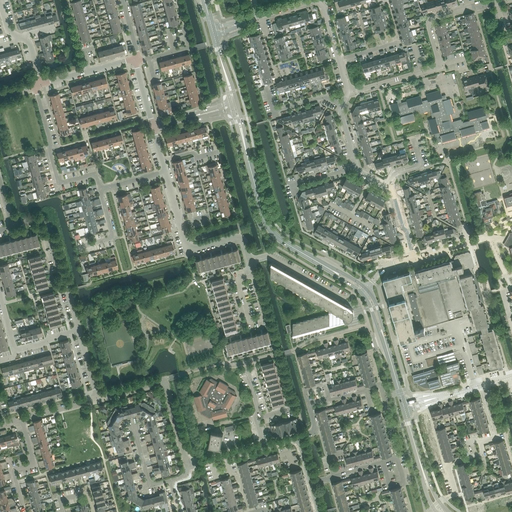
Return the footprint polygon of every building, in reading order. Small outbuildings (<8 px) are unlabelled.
[(346,8),(343,0),(341,0),(335,2),(337,12),(341,11),(341,9),(346,8)] [(424,0),(428,13),(433,11),(430,2),(428,3),(426,0),(424,0)] [(435,0),(438,10),(443,9),(440,0),(435,0)] [(372,9),(372,11),(370,12),(370,15),(382,12),(380,6),(372,9)] [(54,23),(52,15),(53,14),(52,11),(47,13),(44,14),(45,16),(46,16),(48,24),(54,23)] [(308,21),(308,22),(310,23),(311,23),(314,22),(312,14),(309,15),(308,12),(307,12),(307,11),(302,12),(305,22),(308,21)] [(372,20),(375,19),(383,17),(383,15),(384,15),(383,11),(382,12),(370,15),(372,20)] [(461,20),(462,22),(475,18),(474,13),(464,16),(465,19),(461,20)] [(34,16),(34,19),(35,19),(38,27),(43,26),(41,17),(37,18),(36,16),(34,16)] [(337,25),(339,24),(347,22),(345,16),(337,19),(337,20),(336,21),(337,25)] [(19,20),(19,23),(20,25),(21,29),(22,31),(27,30),(25,22),(26,21),(25,19),(23,19),(19,20)] [(399,25),(400,28),(409,26),(411,25),(410,20),(407,21),(399,23),(396,24),(397,26),(399,25)] [(347,22),(339,24),(340,29),(348,27),(348,24),(350,23),(349,21),(347,22)] [(386,26),(387,26),(386,22),(375,25),(373,25),(376,34),(384,31),(383,28),(386,28),(386,26)] [(477,23),(467,26),(468,28),(464,30),(464,32),(478,28),(477,23)] [(341,35),(350,32),(353,31),(352,29),(349,30),(348,27),(340,29),(340,31),(339,31),(340,35),(341,35)] [(450,27),(436,31),(438,36),(447,33),(447,30),(451,29),(450,27)] [(250,43),(253,42),(261,40),(260,36),(263,36),(262,33),(249,37),(250,43)] [(479,33),(470,35),(471,38),(467,39),(467,41),(481,38),(479,33)] [(38,43),(39,45),(41,44),(41,43),(50,41),(52,40),(51,35),(40,38),(41,42),(38,43)] [(275,44),(285,42),(284,36),(275,38),(276,40),(274,40),(275,44)] [(403,39),(403,38),(400,39),(401,41),(404,40),(405,44),(413,42),(412,36),(403,39)] [(441,46),(450,43),(449,40),(453,39),(453,37),(439,41),(441,46)] [(253,42),(254,47),(262,45),(262,42),(264,41),(264,39),(261,40),(253,42)] [(325,45),(324,42),(314,44),(316,50),(324,47),(324,46),(325,45)] [(353,43),(344,45),(346,50),(354,48),(354,45),(357,44),(356,42),(353,43)] [(471,51),(477,49),(484,47),(482,42),(473,45),(474,48),(469,49),(470,51),(471,51)] [(254,47),(256,52),(264,50),(263,47),(266,46),(265,44),(262,45),(254,47)] [(277,51),(278,55),(288,52),(287,47),(278,49),(279,51),(277,51)] [(456,49),(456,47),(442,51),(443,56),(453,53),(452,50),(456,49)] [(484,47),(477,49),(480,59),(486,58),(487,57),(484,47)] [(12,48),(12,51),(14,51),(16,59),(17,59),(21,57),(21,55),(20,52),(19,49),(15,50),(14,48),(12,48)] [(253,53),(255,58),(257,58),(265,55),(265,52),(267,51),(267,49),(264,50),(256,52),(253,53)] [(471,51),(474,61),(480,59),(477,49),(471,51)] [(278,55),(279,58),(281,58),(281,60),(293,56),(291,51),(288,52),(278,55)] [(327,52),(326,52),(317,55),(319,60),(322,59),(325,58),(327,58),(327,56),(328,56),(327,52)] [(257,58),(258,63),(267,60),(266,57),(269,56),(268,54),(265,55),(257,58)] [(378,60),(381,68),(381,70),(387,69),(386,67),(383,58),(378,60)] [(268,66),(268,65),(267,62),(270,62),(270,59),(267,60),(258,63),(260,68),(268,66)] [(270,71),(269,68),(272,67),(271,65),(268,65),(268,66),(260,68),(258,69),(259,74),(270,71)] [(323,67),(321,67),(322,70),(319,71),(321,80),(321,81),(329,79),(328,74),(325,75),(323,67)] [(271,76),(270,73),(273,72),(273,70),(270,71),(259,74),(261,79),(271,76)] [(311,84),(316,83),(316,81),(313,73),(314,73),(313,70),(311,70),(311,73),(308,74),(311,84)] [(303,76),(305,84),(306,86),(311,84),(308,74),(308,71),(305,72),(306,75),(303,76)] [(306,86),(305,84),(303,76),(302,73),(300,73),(301,76),(298,77),(301,87),(306,86)] [(478,76),(480,83),(490,80),(488,73),(478,76)] [(298,77),(297,74),(295,75),(296,78),(293,79),(295,87),(295,89),(301,87),(298,77)] [(275,77),(274,75),(271,76),(261,79),(262,84),(264,84),(265,87),(268,86),(268,83),(273,81),(272,78),(275,77)] [(295,89),(295,87),(293,79),(292,76),(290,76),(291,79),(288,80),(287,80),(290,89),(290,90),(295,89)] [(482,89),(481,89),(480,83),(478,76),(473,78),(476,87),(478,86),(480,90),(482,90),(482,89)] [(290,90),(290,89),(287,80),(288,80),(287,77),(285,78),(285,81),(282,82),(285,92),(290,90)] [(279,90),(280,93),(285,92),(282,82),(282,79),(279,79),(280,82),(277,83),(278,86),(279,90)] [(472,93),(468,79),(463,80),(466,90),(469,89),(470,93),(472,93)] [(490,80),(480,83),(481,89),(482,89),(490,87),(491,86),(490,80)] [(450,114),(454,113),(450,99),(448,99),(446,95),(442,96),(440,90),(426,94),(428,100),(422,101),(421,96),(406,100),(407,101),(401,103),(400,99),(396,100),(397,103),(390,105),(393,114),(398,113),(401,125),(415,120),(413,112),(419,110),(420,114),(430,111),(432,119),(450,114)] [(379,100),(373,102),(375,110),(381,109),(379,100)] [(369,109),(369,112),(375,110),(373,102),(367,104),(369,109)] [(354,110),(360,113),(360,112),(369,109),(367,104),(359,106),(356,107),(354,110)] [(111,119),(117,118),(114,109),(113,106),(108,108),(109,111),(111,119)] [(314,115),(322,113),(323,113),(324,110),(322,109),(321,110),(320,107),(318,108),(317,106),(311,108),(312,110),(314,115)] [(171,107),(169,107),(159,110),(161,115),(165,114),(166,116),(173,114),(173,113),(172,112),(171,109),(172,108),(171,107)] [(462,137),(476,133),(476,132),(482,130),(490,128),(487,117),(489,116),(488,113),(485,114),(484,108),(467,112),(470,121),(463,122),(462,119),(452,122),(450,114),(432,119),(428,120),(432,134),(435,133),(437,142),(442,141),(442,143),(456,139),(455,133),(460,132),(462,137)] [(301,111),(304,121),(305,123),(310,122),(307,111),(305,111),(305,110),(301,111)] [(314,115),(312,110),(307,111),(310,122),(315,120),(314,115)] [(364,122),(362,114),(360,113),(354,110),(352,113),(353,116),(355,125),(361,123),(364,122)] [(328,124),(335,122),(333,118),(332,119),(331,114),(328,115),(328,112),(326,112),(325,115),(327,124),(328,124)] [(293,121),(293,124),(299,122),(296,114),(295,114),(294,113),(291,114),(291,116),(291,115),(293,121)] [(291,116),(283,118),(277,120),(277,121),(282,124),(293,121),(291,115),(291,116)] [(285,135),(283,126),(277,128),(280,136),(285,135)] [(61,136),(64,135),(64,137),(72,135),(70,128),(68,128),(60,130),(61,136)] [(132,132),(134,137),(142,134),(141,129),(138,130),(137,128),(129,130),(129,132),(130,133),(132,132)] [(285,135),(280,136),(281,142),(290,140),(288,134),(285,135)] [(370,143),(368,138),(360,140),(360,142),(359,142),(360,146),(361,145),(370,143)] [(290,140),(281,142),(283,148),(291,146),(290,140)] [(342,151),(339,143),(333,145),(336,154),(339,156),(340,155),(339,152),(342,151)] [(285,154),(293,151),(295,151),(294,145),(291,146),(283,148),(281,148),(283,153),(284,152),(285,154)] [(74,147),(75,148),(72,149),(74,158),(75,161),(80,160),(76,146),(74,147)] [(78,146),(76,146),(80,160),(85,158),(84,155),(81,146),(78,147),(78,146)] [(292,158),(295,157),(293,151),(285,154),(286,160),(292,158)] [(406,152),(400,154),(403,162),(409,161),(406,152)] [(37,157),(36,157),(35,153),(24,156),(26,162),(27,161),(38,159),(37,157)] [(370,154),(364,156),(367,164),(368,167),(371,169),(374,163),(373,162),(370,154)] [(394,156),(397,164),(403,162),(400,154),(394,156)] [(330,158),(326,159),(328,165),(336,163),(335,160),(337,160),(338,157),(334,155),(334,157),(330,158)] [(323,167),(320,158),(320,156),(314,158),(315,160),(318,170),(321,169),(321,167),(323,167)] [(389,157),(391,166),(397,164),(394,156),(389,157)] [(384,162),(385,167),(391,166),(389,157),(383,159),(383,162),(384,162)] [(292,158),(286,160),(289,168),(294,166),(292,158)] [(38,161),(38,159),(27,161),(28,167),(38,164),(37,161),(38,161)] [(377,170),(385,167),(384,162),(383,162),(375,164),(374,163),(371,169),(374,171),(377,170)] [(205,166),(207,173),(210,172),(218,170),(217,167),(219,166),(218,164),(217,165),(213,166),(212,164),(205,166)] [(299,174),(307,171),(305,165),(297,168),(296,167),(294,171),(296,172),(298,171),(299,174)] [(30,172),(31,177),(40,175),(40,172),(41,171),(41,169),(39,169),(30,172)] [(430,179),(435,178),(436,180),(438,181),(441,175),(440,173),(438,173),(437,174),(436,171),(432,172),(431,171),(427,172),(428,174),(430,179)] [(417,175),(419,182),(420,185),(425,183),(423,175),(421,175),(421,174),(417,175)] [(438,181),(439,183),(440,184),(442,183),(443,187),(449,185),(447,177),(444,178),(443,174),(441,175),(438,181)] [(417,175),(410,177),(409,177),(410,180),(407,181),(408,182),(407,183),(415,188),(414,184),(419,182),(417,175)] [(44,182),(43,179),(33,182),(32,183),(33,188),(36,187),(43,185),(42,182),(44,182)] [(352,182),(346,179),(343,186),(342,187),(348,190),(352,182)] [(336,191),(335,188),(334,183),(329,184),(329,182),(325,184),(325,185),(327,191),(328,193),(336,191)] [(353,183),(352,182),(348,190),(353,193),(358,184),(354,182),(353,183)] [(362,186),(358,184),(353,193),(357,195),(358,196),(359,194),(363,188),(361,187),(362,186)] [(325,185),(319,187),(322,195),(328,193),(327,191),(325,185)] [(412,196),(409,186),(406,185),(405,186),(406,189),(404,189),(406,197),(406,198),(412,196)] [(322,195),(319,187),(314,188),(315,194),(316,197),(322,195)] [(315,194),(314,188),(305,191),(303,192),(301,195),(306,198),(307,197),(315,194)] [(45,192),(47,192),(46,190),(37,192),(35,193),(37,198),(46,196),(45,192)] [(371,192),(369,192),(365,199),(370,202),(375,193),(371,191),(371,192)] [(473,194),(483,226),(485,226),(485,227),(488,226),(487,224),(492,222),(491,218),(495,216),(494,211),(499,210),(498,205),(500,205),(499,202),(498,202),(497,200),(487,203),(485,196),(484,196),(483,193),(482,194),(481,191),(473,194)] [(379,195),(375,193),(370,202),(376,205),(380,198),(378,197),(379,195)] [(308,208),(308,207),(310,207),(308,199),(306,198),(301,195),(299,198),(300,201),(302,209),(308,208)] [(454,199),(453,195),(452,195),(452,196),(444,198),(445,203),(453,201),(453,199),(454,199)] [(385,201),(380,198),(376,205),(381,208),(385,201)] [(409,208),(417,205),(420,205),(418,200),(416,200),(407,203),(408,204),(406,205),(407,208),(409,208)] [(349,206),(351,204),(348,202),(347,203),(345,207),(351,211),(352,211),(353,208),(349,206)] [(91,206),(93,206),(92,203),(91,204),(82,206),(83,212),(92,209),(91,206)] [(410,213),(416,212),(419,211),(418,208),(421,207),(420,205),(417,205),(409,208),(410,213)] [(456,205),(447,208),(448,214),(456,211),(456,209),(457,209),(456,205)] [(308,207),(308,208),(302,209),(304,215),(312,213),(310,207),(308,207)] [(315,212),(312,213),(304,215),(305,221),(311,219),(314,219),(314,218),(316,217),(315,212)] [(386,223),(391,222),(389,213),(383,215),(386,223)] [(94,216),(96,216),(95,214),(94,214),(84,217),(86,222),(95,220),(94,216)] [(452,218),(455,227),(457,228),(459,228),(458,225),(460,225),(459,220),(460,220),(459,216),(452,218)] [(311,219),(305,221),(308,229),(310,228),(310,230),(313,231),(315,228),(313,227),(311,219)] [(385,230),(393,227),(391,222),(386,223),(383,224),(385,230)] [(96,225),(87,227),(89,232),(86,233),(87,236),(96,234),(95,231),(98,230),(96,225)] [(315,235),(319,237),(324,228),(325,227),(322,225),(321,227),(319,225),(314,233),(316,234),(315,235)] [(389,235),(395,233),(393,227),(385,230),(386,236),(389,235)] [(415,229),(417,237),(423,235),(421,227),(415,229)] [(323,238),(325,239),(329,231),(324,228),(319,237),(323,239),(323,238)] [(454,233),(457,232),(456,231),(453,229),(445,231),(446,237),(455,235),(454,233)] [(330,243),(334,234),(336,231),(334,230),(332,233),(329,231),(325,239),(327,240),(326,241),(330,243)] [(334,244),(335,245),(340,237),(337,235),(338,233),(336,231),(334,234),(330,243),(333,245),(334,244)] [(389,235),(391,243),(397,242),(395,233),(389,235)] [(434,234),(434,233),(430,234),(431,235),(426,237),(425,236),(423,240),(423,241),(427,240),(428,243),(428,242),(429,244),(436,242),(436,240),(434,234)] [(29,247),(34,246),(39,245),(36,234),(26,237),(29,247)] [(26,237),(21,238),(15,239),(18,250),(29,247),(26,237)] [(340,237),(335,245),(341,247),(345,240),(340,237)] [(15,239),(10,241),(5,242),(8,253),(18,250),(15,239)] [(345,240),(341,247),(346,250),(350,243),(345,240)] [(167,243),(167,245),(170,254),(173,253),(173,254),(175,254),(175,252),(174,250),(172,244),(172,241),(167,243)] [(350,243),(346,250),(351,253),(356,246),(350,243)] [(356,246),(351,253),(357,256),(361,249),(356,246)] [(375,247),(377,256),(383,254),(381,248),(382,248),(381,246),(375,247)] [(381,248),(383,254),(391,252),(391,251),(390,247),(390,246),(382,248),(381,248)] [(370,252),(372,258),(377,256),(375,247),(369,249),(369,250),(370,252)] [(137,250),(138,254),(140,262),(143,261),(144,262),(145,262),(145,261),(143,252),(142,249),(137,250)] [(238,249),(233,251),(227,252),(230,263),(241,260),(239,252),(239,251),(238,249)] [(370,252),(369,250),(366,250),(367,253),(362,254),(363,260),(372,258),(370,252)] [(227,252),(222,253),(217,255),(220,266),(230,263),(227,252)] [(456,256),(454,259),(455,260),(454,261),(455,262),(459,261),(472,257),(471,254),(468,252),(456,256)] [(43,266),(41,261),(40,255),(29,258),(32,269),(43,266)] [(217,255),(212,256),(207,258),(209,269),(220,266),(217,255)] [(111,261),(113,269),(118,268),(115,257),(110,258),(111,261)] [(472,257),(459,261),(462,271),(472,269),(472,268),(474,266),(472,257)] [(199,271),(204,270),(209,269),(207,258),(196,261),(199,271)] [(386,279),(383,280),(384,282),(388,295),(390,301),(390,302),(400,336),(401,341),(404,341),(409,339),(416,337),(417,337),(417,335),(416,334),(422,332),(425,331),(424,327),(429,326),(463,316),(462,311),(469,309),(471,309),(472,310),(472,312),(472,313),(473,315),(473,317),(474,319),(475,320),(475,322),(475,324),(476,325),(476,327),(477,329),(489,326),(488,320),(486,315),(485,310),(483,304),(481,305),(480,300),(478,295),(477,290),(475,284),(474,279),(472,274),(474,274),(473,270),(472,268),(472,269),(462,271),(459,261),(455,262),(454,261),(450,262),(445,263),(442,264),(440,265),(434,266),(429,268),(424,269),(419,271),(416,272),(417,275),(419,284),(422,283),(427,281),(427,282),(419,286),(418,286),(415,275),(414,272),(412,273),(410,273),(410,272),(400,275),(399,275),(398,275),(386,279)] [(93,275),(91,266),(90,264),(85,265),(88,276),(89,277),(90,277),(90,276),(93,275)] [(329,309),(329,314),(325,315),(325,317),(322,317),(322,316),(318,317),(318,319),(315,319),(315,318),(310,319),(310,321),(308,321),(308,320),(303,321),(303,323),(301,323),(301,322),(296,323),(296,325),(293,325),(293,324),(293,336),(329,326),(329,328),(348,323),(349,322),(350,322),(351,321),(352,320),(353,319),(353,318),(353,317),(354,316),(354,315),(354,314),(354,313),(354,312),(353,312),(353,311),(353,310),(352,309),(351,308),(350,307),(349,307),(345,304),(345,306),(271,264),(271,277),(279,281),(279,280),(282,280),(282,282),(286,285),(289,285),(289,287),(293,289),(296,289),(296,291),(301,293),(303,293),(303,295),(308,297),(310,297),(310,299),(315,301),(318,301),(318,303),(322,305),(325,305),(325,307),(329,309)] [(46,276),(44,271),(43,266),(32,269),(35,279),(46,276)] [(474,274),(472,274),(474,279),(475,284),(477,290),(478,295),(480,300),(481,305),(483,304),(484,302),(476,275),(474,274)] [(46,276),(35,279),(38,290),(48,287),(46,276)] [(212,281),(214,287),(215,292),(226,289),(223,278),(212,281)] [(215,292),(217,297),(218,302),(229,299),(226,289),(215,292)] [(56,303),(55,298),(53,293),(42,296),(45,306),(56,303)] [(221,313),(232,310),(229,299),(218,302),(221,313)] [(48,317),(59,314),(56,303),(45,306),(48,317)] [(235,320),(233,315),(232,310),(221,313),(224,323),(235,320)] [(48,317),(50,322),(51,327),(62,324),(59,314),(48,317)] [(224,323),(225,328),(227,334),(238,331),(235,320),(224,323)] [(501,365),(503,365),(492,330),(489,331),(489,330),(488,331),(488,329),(486,329),(482,330),(482,331),(482,333),(480,333),(490,369),(501,365)] [(268,332),(262,333),(257,335),(260,345),(271,342),(268,332)] [(257,335),(252,336),(247,337),(250,348),(260,345),(257,335)] [(236,340),(239,351),(250,348),(247,337),(236,340)] [(229,354),(234,352),(239,351),(236,340),(226,343),(229,354)] [(315,351),(315,353),(317,353),(318,355),(319,359),(324,357),(322,349),(315,351)] [(370,362),(367,352),(357,354),(359,363),(358,363),(359,365),(370,362)] [(439,356),(425,360),(428,368),(455,360),(455,359),(454,357),(454,355),(453,353),(453,352),(439,356)] [(277,372),(275,367),(274,362),(263,365),(266,375),(277,372)] [(363,375),(373,373),(370,362),(359,365),(359,367),(361,367),(363,375)] [(440,374),(443,385),(455,382),(454,380),(458,379),(456,372),(461,371),(459,362),(446,366),(448,371),(440,374)] [(301,366),(302,371),(311,369),(311,365),(314,365),(313,363),(301,366)] [(430,388),(430,389),(441,386),(439,378),(438,378),(435,369),(430,370),(412,375),(413,378),(413,379),(414,383),(417,382),(417,383),(418,383),(419,384),(419,385),(420,385),(420,386),(421,386),(422,387),(423,387),(424,387),(425,388),(426,388),(427,388),(429,388),(430,388)] [(279,383),(278,378),(277,372),(266,375),(269,386),(279,383)] [(316,375),(316,373),(304,376),(305,382),(314,379),(313,376),(316,375)] [(364,384),(364,386),(376,383),(373,373),(363,375),(365,384),(364,384)] [(226,409),(227,412),(229,412),(228,410),(237,396),(234,395),(236,393),(235,392),(228,388),(229,386),(220,381),(219,383),(211,378),(210,379),(209,380),(207,379),(199,392),(202,393),(201,395),(226,409)] [(328,381),(329,386),(331,395),(337,394),(334,385),(333,380),(331,381),(328,381)] [(342,392),(347,391),(345,382),(342,383),(341,380),(339,380),(342,392)] [(269,386),(270,391),(271,396),(282,393),(279,383),(269,386)] [(49,387),(52,398),(57,397),(55,389),(52,389),(51,387),(49,387)] [(41,389),(38,390),(41,401),(47,400),(44,392),(42,392),(41,389)] [(31,404),(36,403),(34,394),(31,395),(30,392),(28,393),(31,404)] [(285,404),(284,399),(282,393),(271,396),(274,407),(285,404)] [(20,407),(26,406),(23,397),(21,398),(20,395),(17,396),(20,407)] [(201,395),(194,397),(198,411),(200,411),(201,414),(208,418),(213,417),(214,420),(228,416),(227,412),(226,409),(201,395)] [(156,396),(153,399),(157,401),(158,404),(162,403),(161,399),(156,396)] [(354,396),(355,399),(356,401),(358,409),(363,408),(361,399),(357,400),(356,396),(354,396)] [(15,408),(13,400),(10,401),(10,398),(7,399),(10,410),(15,408)] [(468,404),(471,403),(473,411),(483,408),(480,398),(467,401),(468,404)] [(344,399),(345,404),(347,412),(353,411),(350,402),(347,403),(346,399),(344,399)] [(468,404),(467,401),(457,404),(460,413),(465,412),(464,410),(464,407),(463,405),(468,404)] [(135,407),(137,414),(139,413),(140,414),(143,415),(146,409),(143,407),(142,407),(139,406),(139,404),(134,405),(135,407)] [(333,407),(334,409),(335,409),(337,415),(342,413),(340,405),(333,407)] [(121,408),(121,409),(122,409),(122,410),(124,417),(126,417),(127,417),(127,420),(130,419),(130,417),(131,416),(132,416),(129,408),(128,408),(127,406),(121,408)] [(148,420),(154,418),(156,418),(155,413),(153,408),(151,407),(150,408),(148,407),(146,409),(143,415),(146,417),(147,418),(148,420)] [(111,417),(120,422),(121,419),(122,418),(124,417),(122,410),(122,409),(121,409),(118,410),(116,408),(111,417)] [(475,422),(486,419),(483,408),(473,411),(476,419),(474,420),(475,422)] [(327,411),(327,409),(316,411),(318,417),(327,414),(326,411),(327,411)] [(439,419),(436,410),(431,412),(433,421),(439,419)] [(381,413),(369,416),(370,418),(372,418),(374,426),(384,424),(381,413)] [(111,417),(107,423),(109,430),(111,430),(118,428),(117,426),(118,425),(120,422),(111,417)] [(154,418),(148,420),(148,422),(148,423),(145,423),(146,426),(156,423),(155,420),(154,418)] [(34,425),(28,427),(29,429),(44,425),(42,419),(33,422),(34,425)] [(299,430),(298,424),(297,419),(288,421),(287,419),(279,421),(279,423),(270,426),(273,437),(299,430)] [(331,419),(319,422),(320,427),(330,425),(329,422),(332,421),(331,419)] [(486,419),(475,422),(475,424),(477,424),(479,430),(475,431),(475,433),(489,429),(486,419)] [(384,424),(374,426),(376,434),(375,435),(375,437),(386,434),(384,424)] [(48,431),(46,425),(44,425),(29,429),(30,432),(36,431),(37,434),(45,431),(48,431)] [(441,429),(438,429),(438,428),(438,427),(437,425),(435,425),(438,435),(447,433),(445,427),(441,429)] [(10,435),(12,444),(13,446),(19,445),(16,433),(14,427),(11,428),(13,434),(10,435)] [(157,429),(151,431),(151,433),(151,434),(144,435),(145,438),(159,434),(158,431),(157,429)] [(334,429),(322,432),(323,438),(332,435),(332,432),(335,431),(334,429)] [(12,444),(10,435),(7,436),(5,430),(3,431),(7,445),(7,448),(13,446),(12,444)] [(37,437),(31,438),(32,441),(47,437),(45,431),(37,434),(37,437)] [(220,450),(223,434),(219,433),(219,431),(216,433),(212,432),(209,447),(213,448),(215,450),(216,449),(220,450)] [(109,436),(111,442),(121,439),(120,437),(121,436),(123,435),(122,433),(111,436),(109,436)] [(386,434),(375,437),(376,440),(377,439),(379,447),(389,444),(386,434)] [(48,443),(47,437),(32,441),(33,444),(39,442),(40,445),(48,443)] [(441,446),(450,443),(449,440),(452,439),(451,437),(439,441),(441,446)] [(121,439),(111,442),(112,447),(115,446),(129,442),(128,440),(122,441),(121,441),(121,439)] [(164,445),(162,439),(154,442),(154,444),(154,445),(147,446),(148,449),(164,445)] [(337,440),(325,443),(326,448),(335,446),(334,442),(337,442),(337,440)] [(490,446),(495,445),(495,448),(505,446),(503,440),(489,444),(490,446)] [(50,449),(49,445),(52,444),(51,442),(48,443),(40,445),(41,448),(35,450),(35,453),(50,449)] [(124,447),(130,445),(129,442),(115,446),(116,452),(117,452),(118,454),(123,452),(125,452),(125,450),(124,450),(123,448),(124,447)] [(380,456),(381,458),(392,455),(389,444),(379,447),(382,455),(380,456)] [(157,453),(167,450),(165,445),(164,445),(148,449),(149,452),(155,450),(156,451),(157,453)] [(506,451),(505,446),(495,448),(496,452),(493,452),(494,454),(506,451)] [(444,456),(453,454),(452,450),(455,449),(454,448),(442,451),(444,456)] [(50,449),(35,453),(36,455),(42,454),(43,457),(52,455),(50,449)] [(167,450),(157,453),(157,455),(156,456),(150,457),(151,460),(167,456),(168,455),(167,450)] [(355,452),(359,464),(364,463),(361,453),(358,454),(357,451),(355,452)] [(281,466),(280,463),(278,453),(272,455),(275,463),(278,462),(279,467),(281,466)] [(351,456),(348,457),(346,453),(344,453),(348,467),(353,466),(351,456)] [(444,456),(445,462),(454,459),(453,454),(444,456)] [(44,460),(38,462),(39,464),(53,460),(52,455),(43,457),(44,460)] [(508,456),(498,459),(499,462),(496,463),(497,465),(509,461),(508,456)] [(121,468),(135,464),(134,462),(128,463),(127,463),(127,461),(128,461),(127,458),(125,459),(119,461),(120,463),(119,463),(121,468)] [(262,458),(255,459),(256,461),(257,461),(259,467),(264,466),(262,458)] [(55,466),(53,460),(39,464),(39,467),(45,465),(46,469),(55,466)] [(240,469),(249,467),(248,464),(249,463),(249,461),(238,464),(240,469)] [(166,462),(160,464),(160,466),(159,467),(153,468),(154,471),(168,467),(167,464),(166,462)] [(96,475),(99,474),(96,463),(91,464),(93,472),(96,472),(96,475)] [(457,466),(458,471),(467,469),(466,463),(457,466)] [(130,469),(136,467),(135,464),(121,468),(122,472),(123,474),(130,472),(129,470),(130,469)] [(86,477),(88,477),(85,465),(80,467),(82,475),(85,474),(86,477)] [(511,477),(511,476),(511,471),(511,466),(501,469),(503,474),(510,472),(511,477)] [(168,467),(154,471),(155,474),(161,472),(162,473),(162,475),(162,477),(170,475),(169,473),(170,473),(168,467)] [(76,480),(78,479),(75,468),(70,470),(72,478),(75,477),(76,480)] [(301,470),(291,472),(290,473),(290,475),(292,475),(294,483),(304,480),(301,470)] [(65,483),(68,482),(65,471),(59,472),(62,481),(64,480),(65,483)] [(242,480),(252,477),(251,474),(254,473),(253,471),(241,475),(242,480)] [(461,482),(470,479),(469,476),(472,475),(472,473),(460,476),(461,482)] [(55,486),(57,485),(54,474),(49,475),(51,484),(54,483),(55,486)] [(139,478),(138,475),(124,479),(125,483),(126,485),(133,483),(132,481),(133,480),(139,478)] [(11,478),(10,476),(0,478),(0,484),(5,483),(5,480),(11,478)] [(307,491),(305,485),(304,480),(294,483),(296,491),(295,492),(295,494),(307,491)] [(511,492),(509,483),(506,483),(505,481),(503,481),(507,493),(511,492)] [(256,482),(244,485),(245,490),(254,488),(254,484),(256,484),(256,482)] [(464,492),(473,489),(472,486),(475,485),(475,483),(462,487),(464,492)] [(502,495),(499,485),(496,486),(495,483),(493,484),(496,496),(502,495)] [(92,487),(93,493),(102,490),(101,488),(104,487),(103,484),(92,487)] [(28,488),(29,493),(37,491),(37,488),(40,487),(39,485),(28,488)] [(182,493),(183,494),(184,495),(191,493),(189,485),(178,488),(180,494),(182,493)] [(392,501),(404,498),(401,487),(390,490),(390,493),(392,492),(393,498),(392,499),(392,501)] [(128,494),(129,496),(136,494),(135,492),(136,491),(138,490),(137,488),(127,490),(128,494)] [(491,498),(489,488),(483,490),(484,492),(486,499),(491,498)] [(2,491),(1,489),(0,489),(0,497),(6,496),(6,493),(11,491),(11,489),(5,490),(2,491)] [(474,493),(473,489),(464,492),(465,497),(475,495),(474,493)] [(309,501),(308,496),(307,491),(295,494),(296,496),(297,496),(300,504),(309,501)] [(337,499),(346,497),(345,493),(348,493),(348,491),(336,494),(337,499)] [(157,497),(159,504),(168,502),(165,492),(159,493),(160,496),(159,497),(157,497)] [(259,494),(259,492),(247,495),(248,501),(257,498),(256,495),(259,494)] [(182,502),(192,499),(195,498),(194,493),(191,493),(184,495),(184,497),(184,498),(181,499),(182,502)] [(136,494),(129,496),(127,496),(128,500),(130,500),(133,501),(133,502),(137,504),(140,498),(137,496),(136,496),(136,494)] [(30,498),(32,503),(40,501),(40,498),(42,498),(42,495),(30,498)] [(107,497),(106,495),(95,498),(96,503),(104,501),(104,498),(107,497)] [(154,495),(151,495),(154,506),(159,504),(157,497),(155,498),(155,497),(154,495)] [(143,500),(140,498),(137,504),(140,507),(141,506),(144,508),(145,510),(149,509),(148,507),(146,500),(144,501),(143,500)] [(395,503),(397,511),(407,508),(404,498),(392,501),(393,503),(395,503)] [(0,506),(1,510),(10,508),(9,505),(15,503),(14,500),(0,503),(0,506)] [(311,511),(312,511),(311,506),(309,501),(300,504),(301,511),(311,511)] [(351,501),(338,504),(340,510),(349,507),(348,504),(351,503),(351,501)]
